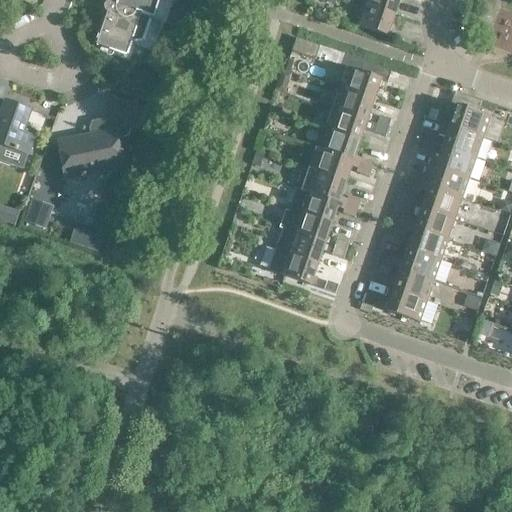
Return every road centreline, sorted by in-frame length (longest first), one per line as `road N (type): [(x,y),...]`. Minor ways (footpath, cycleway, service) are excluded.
road 1 (residential): [(342,328),(430,70)]
road 2 (residential): [(342,328),(511,386)]
road 3 (residential): [(53,19),(74,39),(75,54),(58,76),(44,79),(29,75),(14,51),(16,37),(38,19)]
